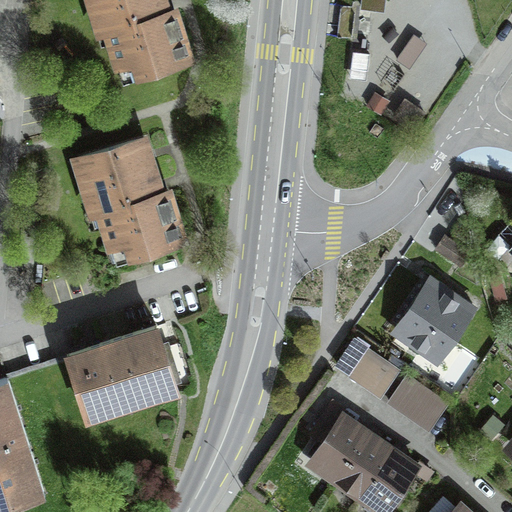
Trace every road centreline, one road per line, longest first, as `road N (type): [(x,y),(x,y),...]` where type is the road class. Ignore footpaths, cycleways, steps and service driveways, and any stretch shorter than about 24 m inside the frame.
road 1 (primary): [(265,229),(235,406),(191,511)]
road 2 (residential): [(462,115),(417,180),(381,212),(336,230),(265,229)]
road 3 (primary): [(289,0),(265,229)]
road 4 (residential): [(339,382),(465,471),(508,511)]
